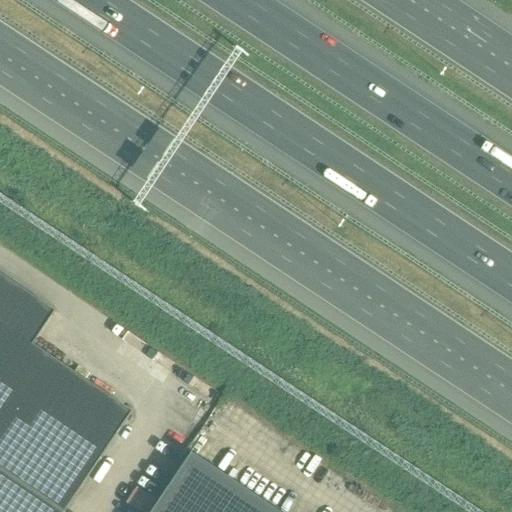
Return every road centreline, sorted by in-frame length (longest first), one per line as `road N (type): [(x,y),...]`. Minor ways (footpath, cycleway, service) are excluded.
road 1 (motorway): [(0,38),(511,375)]
road 2 (motorway): [(89,0),(511,279)]
road 3 (motorway): [(511,181),(236,0)]
road 4 (motorway): [(511,86),(381,0)]
